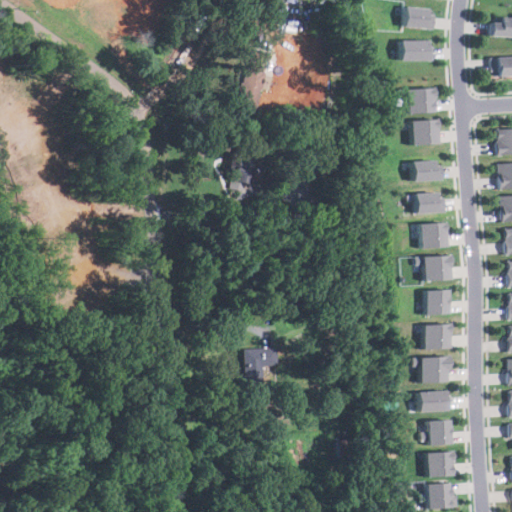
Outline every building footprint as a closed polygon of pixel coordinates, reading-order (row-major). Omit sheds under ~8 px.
[(401,25),(430,25),(430,7),(401,7),(401,25)] [(511,36),(511,17),(489,17),(489,36),(511,36)] [(394,59),(428,59),(428,39),(394,39),(394,59)] [(236,103),(257,106),(264,50),(243,47),(236,103)] [(511,56),(488,56),(488,76),(511,76),(511,56)] [(431,111),(429,87),(393,88),(394,105),(402,105),(402,112),(431,111)] [(404,119),(405,144),(432,143),(431,119),(404,119)] [(511,127),(493,127),(493,154),(511,154),(511,127)] [(231,181),(251,182),(254,148),(234,146),(231,181)] [(435,159),(405,160),(405,180),(435,179),(435,159)] [(511,188),(511,162),(494,162),(494,188),(511,188)] [(434,191),(406,192),(407,212),(434,211),(434,191)] [(496,221),(511,221),(511,195),(495,195),(496,221)] [(439,246),(438,221),(410,222),(411,247),(439,246)] [(511,252),(511,226),(498,227),(498,253),(511,252)] [(414,279),(441,278),(440,254),(406,255),(407,271),(414,270),(414,279)] [(511,258),(500,259),(501,285),(511,284),(511,258)] [(418,313),(443,312),(442,288),(416,289),(418,313)] [(511,291),(502,292),(502,318),(511,317),(511,291)] [(418,348),(445,347),(443,322),(416,324),(418,348)] [(408,356),(446,355),(447,380),(417,382),(415,365),(408,366),(408,356)] [(414,390),(415,410),(450,409),(449,389),(414,390)] [(424,420),(424,431),(418,432),(418,443),(451,442),(450,418),(424,420)] [(423,476),(452,475),(451,450),(422,451),(423,476)] [(455,494),(449,494),(448,482),(423,483),(424,508),(456,506),(455,494)]
